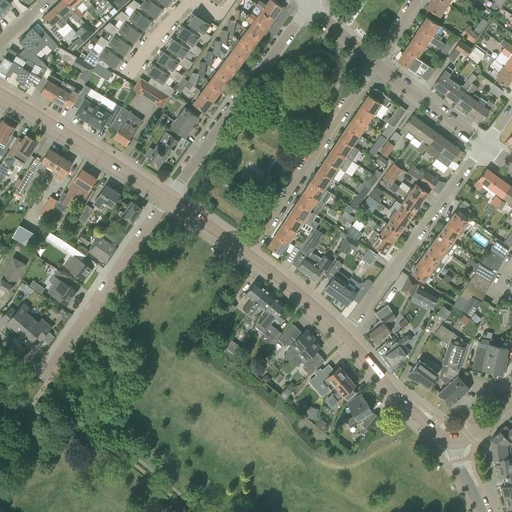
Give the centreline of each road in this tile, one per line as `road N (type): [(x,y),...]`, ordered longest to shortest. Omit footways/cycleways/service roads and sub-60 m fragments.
road 1 (residential): [(167,197),(308,1)]
road 2 (residential): [(343,336),(482,145)]
road 3 (residential): [(246,253),(378,61)]
road 4 (residential): [(52,373),(167,197)]
road 5 (tertiary): [(167,197),(0,93)]
road 6 (tertiary): [(453,441),(396,396),(343,336)]
road 7 (residential): [(482,145),(378,61)]
road 8 (tertiary): [(343,336),(246,253)]
